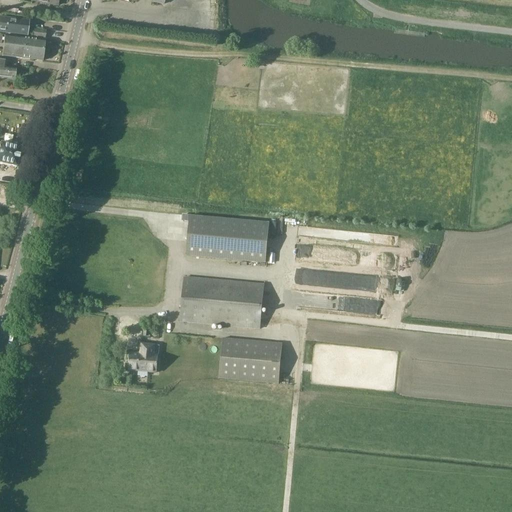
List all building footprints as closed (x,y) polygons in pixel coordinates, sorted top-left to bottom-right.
[(0,17),(0,32),(27,36),(29,21),(0,17)] [(5,36),(2,56),(43,61),(46,31),(34,30),(33,39),(5,36)] [(0,76),(15,79),(16,70),(5,68),(6,62),(0,60),(0,76)] [(0,143),(0,164),(16,168),(20,148),(19,148),(19,145),(18,142),(15,141),(12,143),(12,146),(0,144),(0,143)] [(269,223),(190,216),(186,256),(266,263),(269,223)] [(264,285),(184,278),(180,321),(260,328),(264,285)] [(282,344),(223,338),(219,378),(279,384),(282,344)] [(158,356),(154,356),(155,345),(142,344),(141,354),(130,353),(129,370),(157,372),(158,355),(158,356)]
